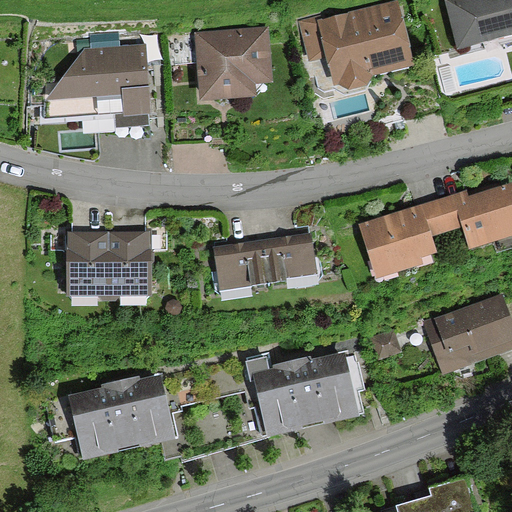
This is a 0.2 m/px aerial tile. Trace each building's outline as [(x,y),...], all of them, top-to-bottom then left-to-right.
[(511,39),(511,0),(455,0),(446,3),(458,53),(511,39)] [(409,62),(394,6),(317,26),(315,20),(303,23),(312,57),(330,52),(337,81),(409,62)] [(264,32),(200,36),(204,95),(250,92),(250,78),(267,77),(264,32)] [(150,125),(148,47),(85,49),(49,98),(49,115),(112,114),(112,126),(150,125)] [(438,203),(445,228),(463,222),(470,246),(511,232),(511,201),(508,187),(465,201),(463,195),(438,203)] [(445,228),(438,203),(365,226),(380,274),(435,257),(428,233),(445,228)] [(148,293),(147,234),(109,235),(109,294),(148,293)] [(109,294),(109,235),(70,235),(71,294),(109,294)] [(308,235),(263,242),(269,281),(314,274),(308,235)] [(263,242),(218,248),(224,288),(269,281),(263,242)] [(511,342),(511,330),(500,298),(441,320),(447,336),(433,342),(443,368),(511,342)] [(344,355),(258,375),(271,431),(357,411),(344,355)] [(171,434),(158,381),(73,400),(85,454),(171,434)] [(433,497),(436,511),(475,511),(466,479),(430,489),(433,497)] [(436,511),(433,497),(398,507),(398,511),(436,511)]
